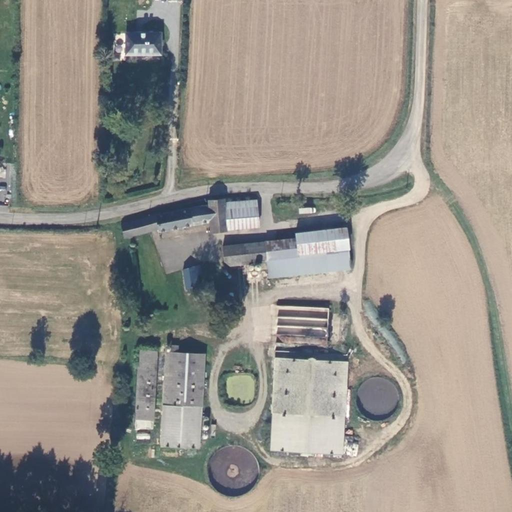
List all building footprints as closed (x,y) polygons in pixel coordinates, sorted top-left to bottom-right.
[(128,52),(162,51),(161,30),(127,30),(128,52)] [(228,206),(228,196),(211,199),(212,200),(200,202),(187,205),(192,221),(202,220),(212,218),(214,230),(230,231),(230,228),(228,206)] [(261,203),(228,206),(230,228),(262,225),(261,203)] [(187,205),(126,220),(129,235),(161,227),(162,229),(192,221),(187,205)] [(305,237),(307,257),(357,251),(353,224),(304,231),(305,237)] [(274,259),(274,263),(307,257),(305,237),(272,242),(274,259)] [(235,265),(274,259),(272,242),(272,238),(228,244),(229,261),(235,265)] [(358,266),(357,251),(307,257),(274,263),(276,277),(358,266)] [(200,267),(182,268),(185,290),(187,288),(186,291),(187,295),(190,297),(192,296),(193,293),(193,291),(191,289),(196,288),(195,274),(201,274),(200,267)] [(329,307),(278,306),(277,341),(294,342),(294,337),(321,338),(320,348),(328,348),(329,307)] [(153,356),(135,355),(132,421),(151,421),(153,356)] [(201,357),(175,356),(166,356),(161,356),(160,409),(199,410),(201,357)] [(349,361),(275,357),(272,416),(346,420),(349,361)]
